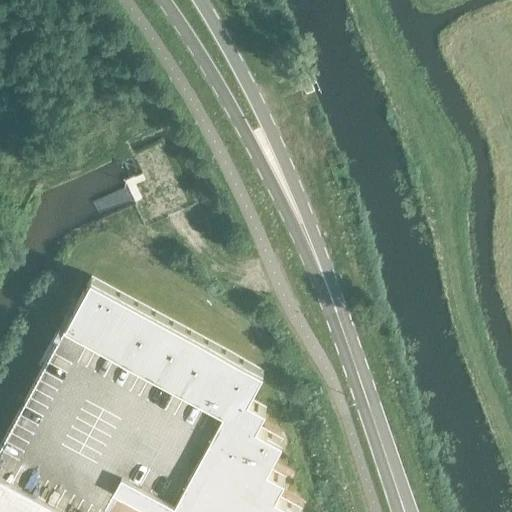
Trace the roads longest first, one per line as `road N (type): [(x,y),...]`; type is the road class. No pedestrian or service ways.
road 1 (primary): [(163,0),(321,274)]
road 2 (primary): [(321,274),(302,205),(261,112),(200,0)]
road 3 (primary): [(404,511),(321,274)]
